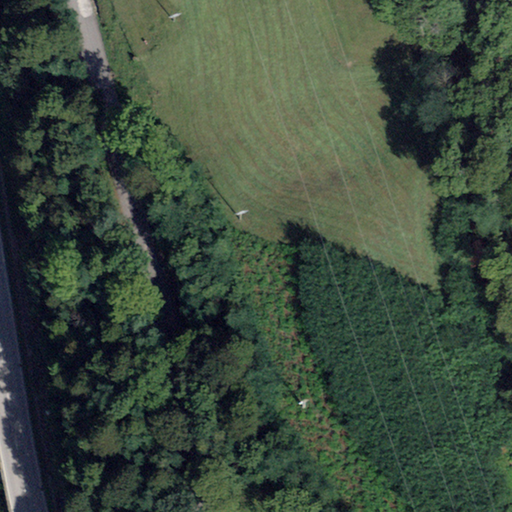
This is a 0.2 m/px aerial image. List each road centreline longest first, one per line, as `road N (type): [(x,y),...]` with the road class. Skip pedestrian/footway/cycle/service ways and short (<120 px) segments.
road 1 (unclassified): [(80,0),(167,292),(202,511)]
road 2 (secondary): [(27,511),(0,344)]
